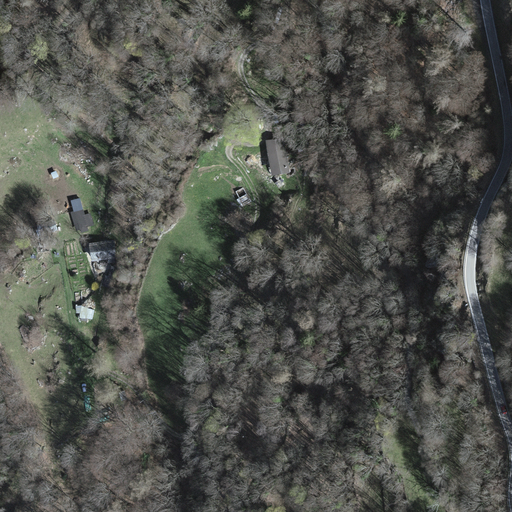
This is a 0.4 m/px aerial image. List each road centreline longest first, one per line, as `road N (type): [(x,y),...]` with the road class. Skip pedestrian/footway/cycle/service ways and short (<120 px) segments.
road 1 (track): [(274,0),(269,24),(244,52),(248,81),(272,99),(273,116),(229,149),(259,201),(228,254),(196,338),(179,387),(173,446),(162,452),(153,442),(118,381),(85,348),(70,322),(58,258)]
road 2 (track): [(456,511),(425,364),(417,240),(315,0)]
road 3 (unclassified): [(485,0),(509,145),(478,223),(470,281),(511,435)]
